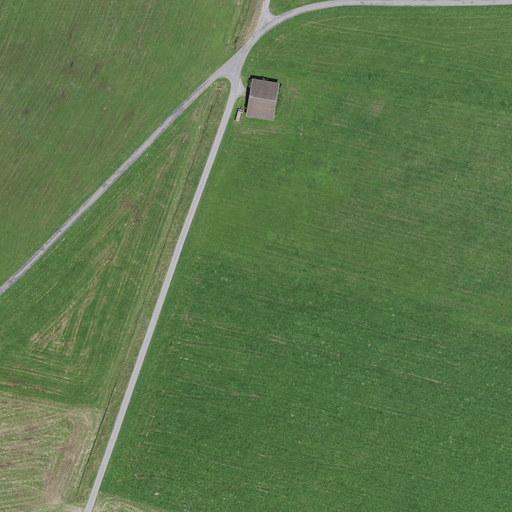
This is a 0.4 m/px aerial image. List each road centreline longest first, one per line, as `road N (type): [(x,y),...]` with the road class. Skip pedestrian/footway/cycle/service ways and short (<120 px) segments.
road 1 (track): [(0,289),(279,21),(334,6),(511,2)]
road 2 (track): [(243,53),(91,511)]
